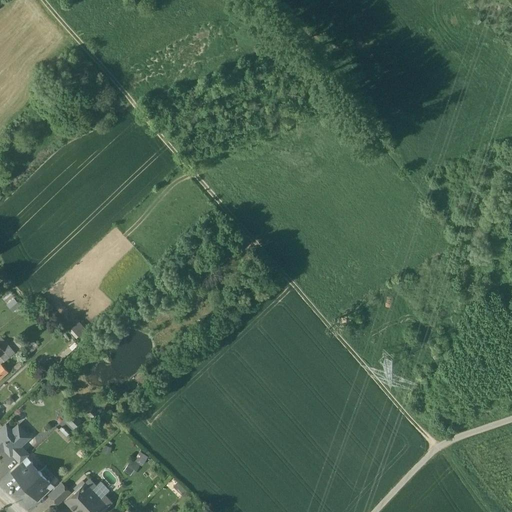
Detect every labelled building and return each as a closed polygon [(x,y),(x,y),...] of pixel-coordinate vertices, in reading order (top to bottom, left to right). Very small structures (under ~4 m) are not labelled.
[(14,281),(7,275),(4,279),(11,285),(14,281)] [(7,302),(14,296),(10,291),(3,297),(7,302)] [(14,297),(7,304),(13,311),(20,304),(14,297)] [(70,325),(77,334),(85,327),(78,319),(70,325)] [(97,414),(92,409),(87,414),(93,419),(97,414)] [(72,415),(67,421),(73,428),(79,422),(72,415)] [(15,432),(7,424),(0,430),(0,451),(0,452),(6,447),(12,453),(21,445),(30,437),(22,428),(18,432),(16,431),(15,432)] [(21,445),(12,453),(20,462),(22,461),(29,453),(21,445)] [(133,476),(147,455),(139,449),(125,471),(133,476)] [(20,462),(11,471),(15,475),(26,465),(22,461),(20,462)] [(31,461),(26,465),(15,475),(34,496),(45,485),(45,486),(49,481),(31,461)] [(98,511),(106,504),(85,482),(66,500),(77,511),(98,511)] [(61,483),(49,495),(57,503),(69,492),(61,483)] [(45,485),(34,496),(38,500),(49,490),(45,486),(45,485)]
